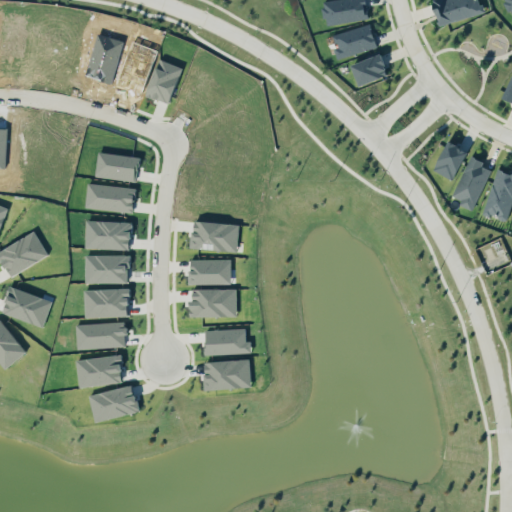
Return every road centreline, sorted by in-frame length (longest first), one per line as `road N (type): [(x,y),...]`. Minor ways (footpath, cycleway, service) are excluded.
road 1 (tertiary): [(167,0),(271,53),(391,159),(436,223),(478,309),(506,406),(511,466)]
road 2 (residential): [(0,96),(109,117),(159,146),(150,293),(158,363)]
